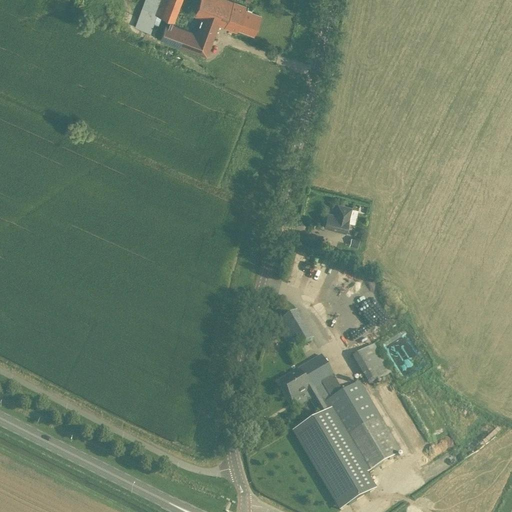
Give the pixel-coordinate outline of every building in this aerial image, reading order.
[(143,0),(141,9),(134,26),(149,32),(152,22),(153,21),(155,14),(161,16),(174,21),(181,0),(143,0)] [(166,22),(160,39),(207,56),(218,24),(236,31),(238,28),(253,34),(260,15),(245,10),(246,7),(227,0),(199,0),(194,15),(201,18),(196,33),(166,22)] [(324,227),(345,232),(351,207),(338,203),(335,214),(328,212),(324,227)] [(299,349),(314,340),(296,313),(275,325),(292,353),(299,349)] [(369,387),(391,373),(373,345),(351,358),(369,387)] [(296,372),(280,382),(292,402),(307,393),(320,415),(294,430),(339,509),(373,489),(364,474),(400,453),(360,383),(342,393),(322,356),(296,370),(296,372)]
